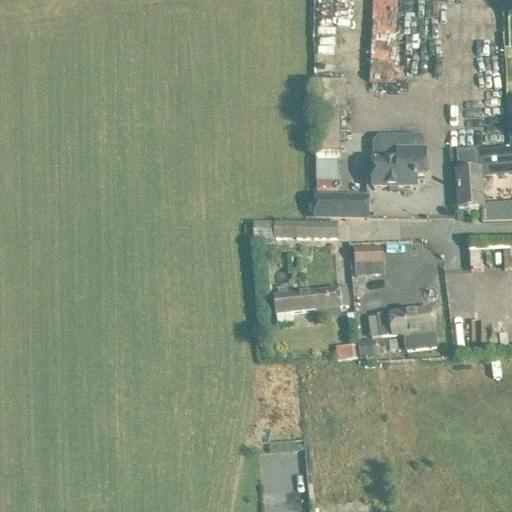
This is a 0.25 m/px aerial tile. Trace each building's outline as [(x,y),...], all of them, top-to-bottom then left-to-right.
[(400,35),(401,0),(381,0),(380,34),(400,35)] [(348,84),(316,84),(317,155),(315,155),(316,184),(351,184),(350,155),(341,155),(340,114),(348,114),(348,84)] [(374,144),(374,163),(373,163),(373,189),(415,189),(415,181),(417,181),(417,179),(425,179),(425,141),(420,138),(379,138),(374,144)] [(511,173),(511,147),(457,151),(459,189),(461,210),(486,208),(483,176),(511,173)] [(315,218),(347,219),(367,220),(367,200),(315,198),(315,218)] [(511,209),(482,211),(482,223),(511,222),(511,209)] [(336,225),(316,225),(276,225),(276,241),(337,241),(336,225)] [(356,249),(356,266),(383,265),(383,249),(356,249)] [(277,317),(349,308),(346,290),(274,298),(277,317)] [(407,353),(436,350),(434,332),(435,332),(432,311),(378,317),(381,339),(392,337),(392,338),(405,336),(407,353)]
